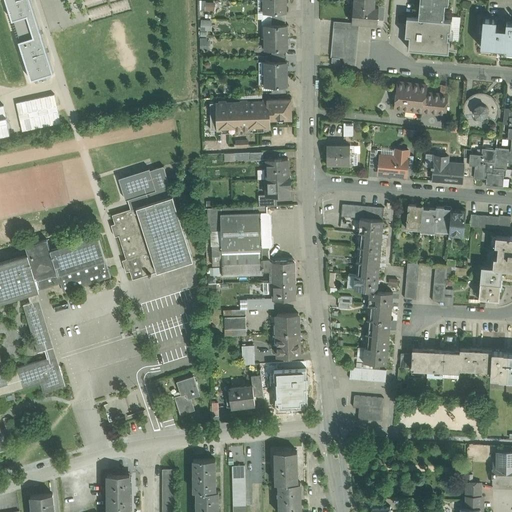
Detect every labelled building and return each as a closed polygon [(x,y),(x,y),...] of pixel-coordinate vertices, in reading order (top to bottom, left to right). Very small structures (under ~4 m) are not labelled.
[(53,72),(30,0),(5,0),(12,20),(14,20),(20,40),(19,41),(31,80),(53,72)] [(286,0),(264,0),(264,12),(272,12),(285,12),(286,12),(286,0)] [(421,0),(421,1),(420,0),(419,18),(443,20),(445,4),(448,4),(448,0),(421,0)] [(215,9),(215,1),(205,1),(204,9),(215,9)] [(374,7),(351,6),(353,6),(352,22),(352,23),(358,23),(377,25),(378,7),(374,7)] [(443,20),(419,18),(407,17),(405,36),(409,36),(408,49),(448,52),(450,39),(448,39),(448,30),(450,31),(451,21),(443,20)] [(200,18),(199,29),(211,29),(211,18),(200,18)] [(497,46),(499,32),(499,29),(495,28),(496,20),(483,19),(481,47),(481,45),(497,46)] [(352,22),(334,21),(334,27),(358,29),(358,23),(352,23),(352,22)] [(499,32),(497,46),(497,48),(511,49),(511,22),(506,22),(505,33),(499,32)] [(272,24),(265,24),(265,37),(287,37),(287,24),(285,24),(272,24)] [(358,29),(334,27),(331,57),(332,57),(340,58),(343,58),(343,64),(355,65),(358,29)] [(200,37),(200,48),(209,48),(209,37),(200,37)] [(287,37),(265,37),(265,49),(272,49),(286,49),(287,49),(287,37)] [(272,61),(265,61),(265,62),(259,62),(259,73),(259,74),(287,74),(287,61),(286,61),(272,61)] [(287,74),(259,74),(259,85),(260,86),(272,86),(286,86),(287,86),(287,74)] [(427,85),(397,82),(394,108),(445,114),(447,95),(426,93),(427,85)] [(478,93),(472,95),(476,103),(474,104),(473,105),(472,108),(471,109),(471,112),(473,115),(475,118),(478,119),(482,120),(485,119),(488,116),(495,121),(498,115),(498,108),(496,101),(491,96),(485,93),(478,93)] [(20,129),(59,123),(55,94),(15,100),(20,129)] [(463,107),(463,112),(471,112),(471,109),(472,108),(472,107),(473,105),(474,104),(476,103),(472,95),(468,98),(465,102),(463,107)] [(291,98),(267,99),(268,101),(269,101),(269,119),(292,118),(291,98)] [(250,102),(250,128),(250,132),(264,131),(264,128),(270,128),(269,119),(269,101),(268,101),(250,102)] [(234,129),(234,102),(210,103),(211,130),(221,129),(221,133),(235,132),(234,129)] [(250,128),(250,102),(234,102),(234,129),(250,128)] [(0,135),(10,134),(5,104),(0,105),(0,135)] [(511,108),(504,108),(503,124),(509,124),(510,117),(511,117),(511,108)] [(444,130),(457,131),(458,124),(445,123),(444,130)] [(511,137),(511,138),(511,149),(496,147),(496,149),(495,160),(507,161),(511,161),(511,137)] [(351,153),(351,145),(327,145),(327,164),(350,163),(350,164),(358,164),(358,153),(351,153)] [(496,149),(482,148),(482,154),(470,153),(470,157),(470,164),(475,164),(474,177),(487,178),(486,185),(502,186),(504,168),(494,167),(495,160),(496,149)] [(377,150),(371,149),(369,167),(376,167),(377,150)] [(409,150),(396,149),(395,157),(380,156),(378,173),(406,175),(409,150)] [(224,153),(225,160),(263,159),(263,151),(224,153)] [(464,163),(448,162),(449,156),(435,155),(433,180),(442,181),(442,179),(462,181),(463,176),(464,163)] [(288,158),(266,158),(267,178),(288,178),(288,177),(288,158)] [(507,161),(495,160),(494,167),(504,168),(506,169),(507,161)] [(149,168),(119,178),(126,199),(128,199),(131,208),(173,195),(164,166),(150,170),(149,168)] [(288,178),(267,178),(266,178),(267,194),(267,195),(277,195),(284,194),(289,194),(289,186),(291,185),(290,177),(288,177),(288,178)] [(277,195),(267,195),(267,194),(259,195),(259,206),(267,206),(277,205),(277,195)] [(131,208),(112,214),(115,223),(111,224),(115,236),(119,235),(126,258),(122,259),(126,270),(130,269),(133,279),(149,274),(149,275),(152,274),(152,273),(193,260),(173,195),(131,208)] [(416,204),(408,203),(406,227),(407,227),(407,226),(420,228),(420,230),(421,230),(423,205),(422,205),(416,205),(416,204)] [(384,207),(342,204),(341,216),(360,218),(360,217),(383,219),(384,207)] [(436,208),(430,207),(430,208),(423,207),(423,205),(421,230),(421,229),(434,231),(434,232),(435,232),(437,206),(436,206),(436,208)] [(259,206),(220,207),(221,230),(221,245),(212,245),(212,265),(222,265),(222,275),(263,274),(263,270),(272,270),(273,261),(269,258),(262,258),(262,247),(269,246),(271,245),(270,215),(267,212),(267,206),(259,206)] [(444,206),(437,206),(435,232),(435,229),(449,230),(449,233),(451,207),(450,208),(444,207),(444,206)] [(220,207),(207,208),(208,231),(221,230),(220,207)] [(458,210),(452,210),(452,207),(451,207),(449,233),(450,232),(463,233),(463,234),(464,223),(465,210),(458,209),(458,210)] [(499,216),(471,214),(470,223),(470,226),(498,228),(497,232),(509,233),(511,216),(499,215),(499,216)] [(383,219),(360,217),(360,218),(359,232),(363,232),(382,234),(383,219)] [(382,234),(363,232),(362,246),(380,248),(382,234)] [(111,276),(98,235),(51,250),(64,291),(87,284),(111,276)] [(511,236),(496,235),(495,244),(498,245),(497,256),(494,256),(493,267),(502,267),(511,268),(511,236)] [(40,291),(37,280),(58,273),(51,250),(48,239),(26,246),(29,254),(0,263),(0,449),(7,448),(4,437),(5,437),(4,433),(2,434),(0,425),(0,395),(41,383),(44,392),(66,385),(60,365),(54,367),(51,358),(48,359),(5,372),(0,353),(0,302),(28,294),(37,292),(40,291)] [(380,248),(362,246),(360,261),(379,262),(380,248)] [(288,261),(273,261),(272,270),(272,272),(270,272),(270,281),(295,281),(294,260),(293,260),(292,259),(289,259),(288,261)] [(379,262),(360,261),(359,274),(359,275),(378,276),(379,262)] [(419,264),(407,263),(404,298),(416,299),(419,264)] [(435,265),(432,300),(444,301),(445,289),(447,266),(435,265)] [(493,267),(482,266),(480,281),(501,284),(502,278),(501,278),(502,267),(493,267)] [(378,276),(359,275),(359,274),(355,274),(354,289),(370,290),(377,291),(378,276)] [(295,281),(270,281),(270,290),(273,290),(273,298),(273,299),(274,299),(295,298),(295,281)] [(501,284),(480,281),(479,297),(499,299),(500,289),(501,289),(501,284)] [(445,289),(444,301),(444,304),(453,304),(454,289),(445,289)] [(377,291),(370,290),(369,305),(373,305),(391,306),(392,306),(393,292),(377,291)] [(60,365),(37,292),(28,294),(30,302),(34,301),(46,341),(48,349),(45,349),(48,359),(51,358),(54,367),(60,365)] [(265,298),(247,299),(247,309),(265,308),(265,298)] [(273,298),(265,298),(265,308),(274,308),(274,299),(273,299),(273,298)] [(46,341),(34,301),(30,302),(24,304),(36,344),(46,341)] [(391,306),(373,305),(371,319),(390,321),(391,306)] [(246,309),(232,309),(232,316),(225,316),(225,328),(232,328),(232,335),(246,335),(246,309)] [(298,313),(277,314),(277,322),(273,322),(273,334),(277,334),(299,333),(298,313)] [(390,321),(371,319),(370,333),(389,335),(390,321)] [(409,325),(402,326),(404,335),(410,334),(409,325)] [(299,333),(277,334),(278,356),(300,355),(299,333)] [(389,335),(370,333),(369,347),(388,349),(389,335)] [(46,341),(36,344),(38,352),(45,349),(48,349),(46,341)] [(254,345),(242,345),(243,364),(255,363),(254,345)] [(388,349),(369,347),(365,347),(364,361),(387,363),(388,349)] [(470,348),(460,348),(460,350),(459,368),(475,369),(476,348),(470,347),(470,348)] [(422,348),(413,348),(412,353),(411,367),(411,368),(427,369),(428,348),(422,348)] [(444,350),(434,349),(434,348),(428,348),(427,369),(443,370),(444,350)] [(492,349),(482,349),(482,348),(476,348),(475,369),(491,370),(492,351),(492,349)] [(454,350),(444,350),(443,370),(459,371),(459,368),(460,350),(454,350)] [(508,352),(492,351),(491,370),(491,375),(499,375),(499,378),(507,379),(508,352)] [(412,353),(401,353),(400,367),(411,367),(412,353)] [(351,366),(350,378),(385,381),(386,369),(351,366)] [(273,367),(260,369),(260,375),(261,375),(263,391),(269,390),(267,374),(274,373),(273,367)] [(306,367),(290,370),(293,386),(293,388),(309,385),(306,367)] [(290,370),(274,373),(277,389),(293,386),(290,370)] [(274,373),(267,374),(269,390),(277,389),(274,373)] [(194,375),(177,381),(182,397),(176,399),(180,414),(194,409),(190,397),(200,394),(194,375)] [(260,375),(251,376),(252,385),(253,385),(254,396),(264,394),(263,391),(261,375),(260,375)] [(252,385),(229,388),(230,396),(226,397),(227,406),(231,406),(231,407),(255,404),(254,396),(253,385),(252,385)] [(384,397),(354,395),(353,407),(359,407),(358,418),(382,420),(384,397)] [(297,451),(275,451),(276,483),(279,483),(279,511),(301,511),(301,482),(298,482),(297,451)] [(511,451),(507,452),(507,463),(494,463),(493,482),(511,482),(511,451)] [(215,491),(215,459),(194,459),(194,491),(197,491),(197,511),(218,511),(218,491),(215,491)] [(130,511),(130,473),(107,474),(107,511),(130,511)] [(481,484),(466,483),(466,495),(481,496),(481,484)] [(54,511),(52,493),(31,495),(32,511),(33,511),(32,511),(54,511)] [(481,496),(466,495),(466,507),(481,507),(481,496)]
